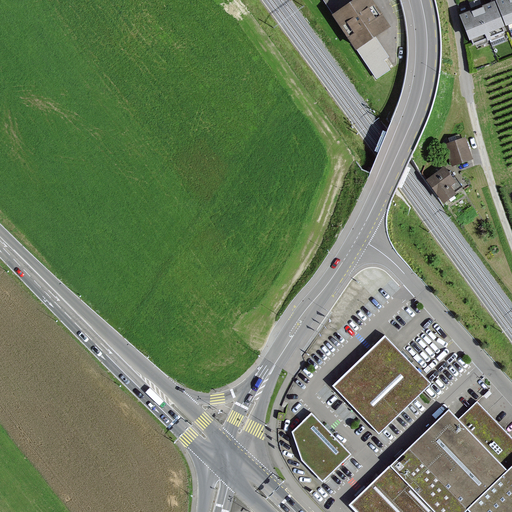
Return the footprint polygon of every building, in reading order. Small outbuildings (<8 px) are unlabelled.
[(326,0),(376,77),(388,70),(383,62),(389,59),(379,44),(394,34),(372,0),(360,0),(359,0),(326,0)] [(511,28),(511,0),(496,6),(506,31),(511,28)] [(506,31),(496,6),(479,13),(489,38),(506,31)] [(489,38),(479,13),(462,20),(472,45),(489,38)] [(468,141),(450,147),(457,167),(475,160),(468,141)] [(451,170),(432,183),(448,206),(467,192),(451,170)] [(158,302),(152,312),(163,320),(170,310),(158,302)] [(386,337),(334,387),(381,435),(433,385),(386,337)] [(460,418),(452,409),(351,505),(357,511),(463,511),(468,508),(471,511),(511,511),(511,439),(476,403),(460,418)] [(355,455),(317,414),(295,434),(304,459),(326,482),(355,455)]
